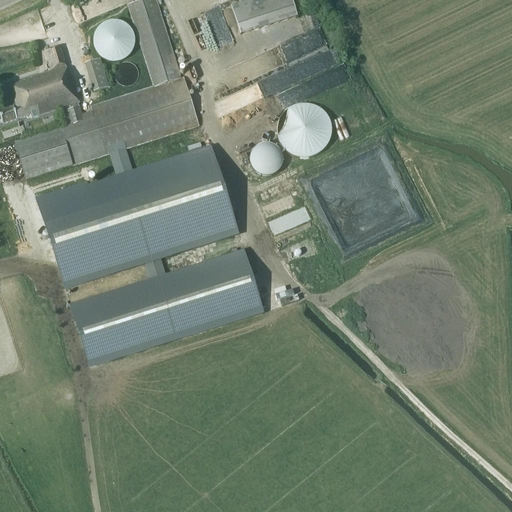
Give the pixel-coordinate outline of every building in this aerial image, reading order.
[(65,289),(145,264),(151,283),(71,308),(90,367),(262,313),(243,254),(164,279),(157,260),(238,235),(211,150),(131,175),(123,151),(199,126),(184,79),(180,80),(154,0),(147,0),(127,7),(153,88),(91,109),(92,113),(82,116),(78,105),(80,105),(71,77),(68,78),(58,47),(44,51),(50,71),(6,86),(13,107),(0,110),(0,115),(3,126),(31,117),(32,120),(63,110),(68,126),(14,143),(26,182),(111,155),(118,179),(87,189),(86,184),(37,199),(65,289)] [(239,36),(297,18),(291,0),(250,0),(230,7),(239,36)] [(42,11),(22,11),(23,40),(43,40),(42,11)] [(203,15),(195,18),(201,34),(209,31),(203,15)] [(96,54),(98,57),(101,60),(105,62),(109,63),(113,64),(117,64),(121,63),(124,61),(128,58),(130,55),(133,52),(134,48),(135,44),(134,40),(133,36),(132,32),(129,29),(126,26),(123,24),(119,23),(115,22),(111,22),(107,23),(103,25),(100,28),(97,31),(95,34),(94,38),(93,42),(93,46),(94,50),(96,54)] [(300,63),(306,78),(327,69),(334,85),(349,78),(343,65),(338,67),(320,27),(299,36),(308,56),(315,52),(317,56),(300,63)] [(100,60),(84,65),(93,93),(109,88),(100,60)] [(276,133),(277,138),(278,142),(281,147),(284,151),(287,154),(291,157),(296,159),(301,160),(306,160),(311,159),(315,157),(320,155),(324,152),(327,148),(329,144),(331,139),(332,134),(331,129),(330,124),(329,120),(326,116),(323,112),(319,109),(314,107),(310,105),(305,105),(300,105),(295,106),(290,108),(286,111),(283,115),(280,119),(278,123),(277,128),(276,133)] [(247,145),(237,151),(239,155),(250,150),(247,145)] [(270,146),(266,145),(262,146),(258,147),(255,149),(253,152),(251,156),(250,160),(250,164),(251,168),(253,171),(255,174),(258,176),(262,178),(266,178),(270,178),(274,176),(277,174),(280,171),(282,168),(283,164),(283,160),(282,156),(280,152),(277,149),(274,147),(270,146)] [(281,186),(283,190),(294,185),(292,181),(281,186)] [(260,195),(262,201),(278,193),(276,187),(260,195)] [(262,206),(268,218),(278,213),(273,201),(262,206)]
